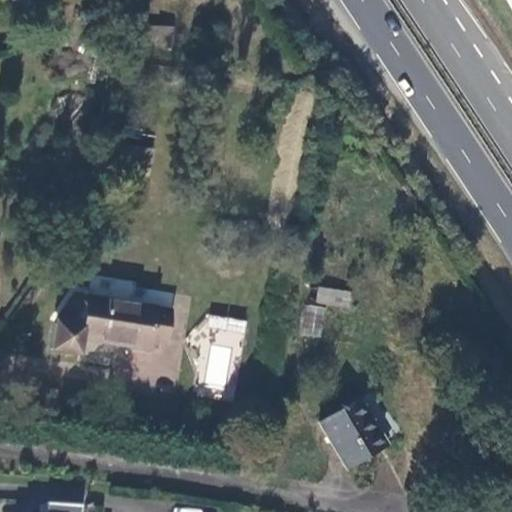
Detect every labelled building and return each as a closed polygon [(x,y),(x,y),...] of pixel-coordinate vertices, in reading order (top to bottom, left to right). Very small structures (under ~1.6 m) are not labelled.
[(171,25),(137,24),(137,42),(155,43),(155,48),(171,49),(171,25)] [(114,192),(144,197),(151,164),(120,159),(114,192)] [(349,294),(318,289),(315,305),(347,310),(349,294)] [(55,324),(51,349),(77,354),(80,337),(151,348),(153,342),(167,345),(174,309),(75,294),(55,324)] [(302,305),(300,336),(322,338),(325,307),(302,305)] [(348,470),(388,446),(361,401),(321,424),(348,470)]
